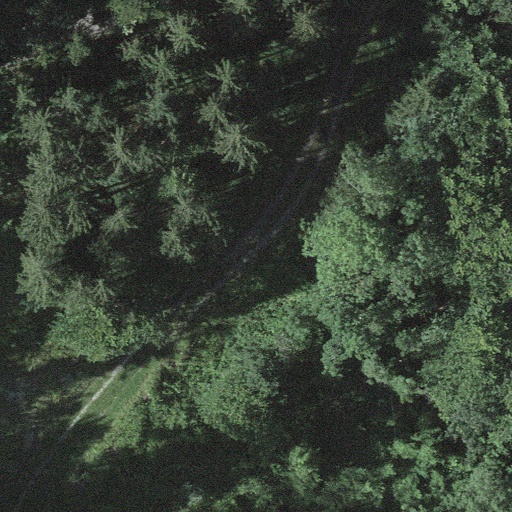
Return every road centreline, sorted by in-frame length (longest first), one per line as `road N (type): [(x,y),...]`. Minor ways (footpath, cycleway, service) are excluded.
road 1 (track): [(372,0),(312,163),(34,491),(26,511)]
road 2 (track): [(150,0),(0,56)]
